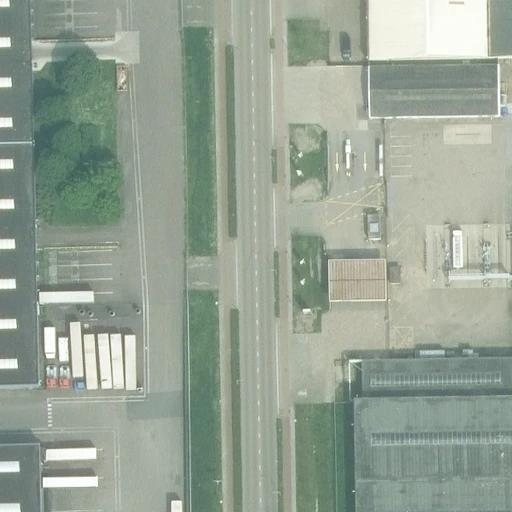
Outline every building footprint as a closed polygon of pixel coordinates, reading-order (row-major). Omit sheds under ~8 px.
[(0,0),(0,389),(39,388),(30,0),(0,0)] [(487,0),(367,0),(369,62),(488,60),(487,0)] [(511,0),(487,0),(488,60),(511,59),(511,0)] [(369,69),(369,119),(498,117),(497,67),(369,69)] [(511,511),(511,360),(349,363),(349,364),(362,364),(363,403),(355,403),(355,411),(356,511),(511,511)] [(0,448),(0,511),(41,511),(41,448),(0,448)]
